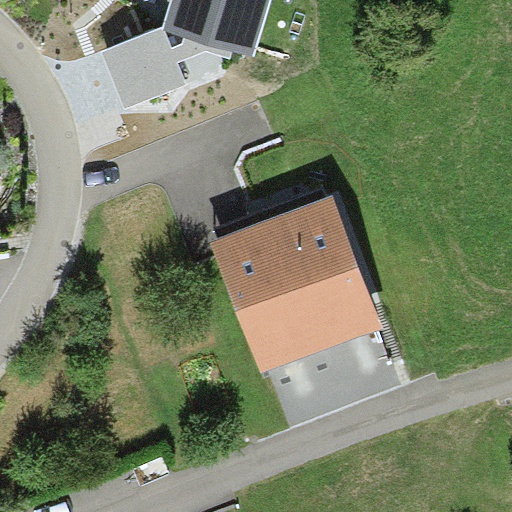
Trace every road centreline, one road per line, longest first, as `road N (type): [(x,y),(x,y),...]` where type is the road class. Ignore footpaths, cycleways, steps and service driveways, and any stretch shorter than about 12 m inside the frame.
road 1 (residential): [(129,511),(415,398),(511,374)]
road 2 (residential): [(0,46),(20,65),(57,145),(52,236),(0,324)]
